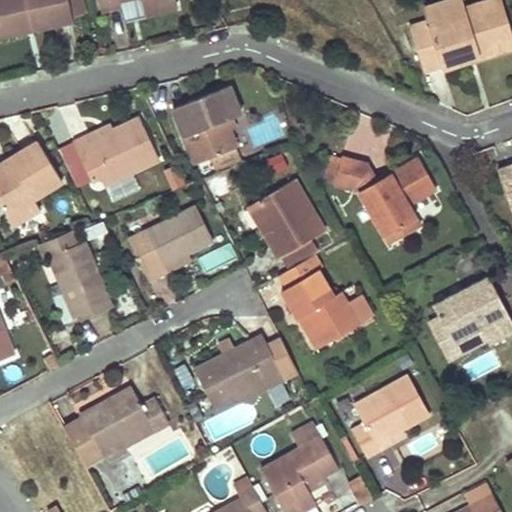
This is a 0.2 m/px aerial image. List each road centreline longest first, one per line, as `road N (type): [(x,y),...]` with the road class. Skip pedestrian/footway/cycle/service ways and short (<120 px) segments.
road 1 (residential): [(0,104),(230,50),(271,58),(454,135),(511,122)]
road 2 (residential): [(0,409),(234,288)]
